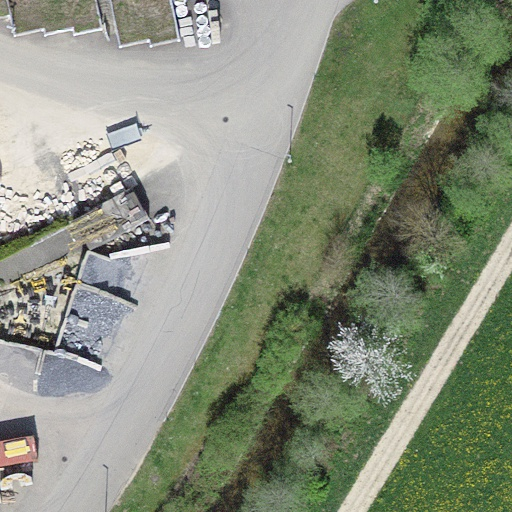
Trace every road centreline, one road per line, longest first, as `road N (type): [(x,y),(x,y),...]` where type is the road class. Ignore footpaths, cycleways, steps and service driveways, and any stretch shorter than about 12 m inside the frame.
road 1 (unclassified): [(62,511),(127,412),(229,220),(307,0)]
road 2 (track): [(511,243),(347,511)]
